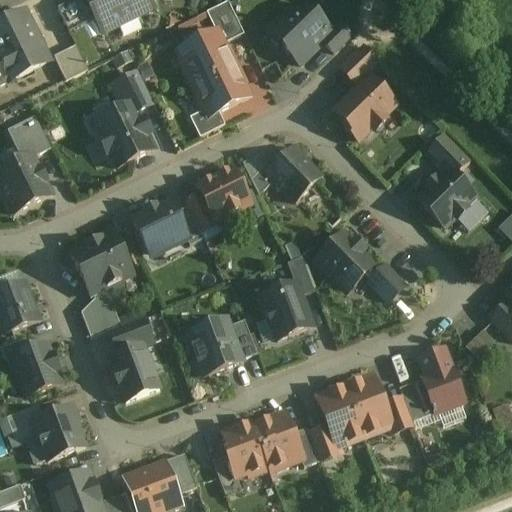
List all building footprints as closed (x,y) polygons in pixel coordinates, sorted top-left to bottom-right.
[(147,0),(85,0),(70,7),(76,19),(90,12),(102,37),(153,12),(147,0)] [(243,39),(227,6),(205,17),(215,37),(216,37),(222,48),(243,39)] [(70,7),(57,14),(68,37),(82,31),(76,19),(70,7)] [(302,8),(290,20),(286,15),(269,32),(285,48),(281,52),(298,70),(322,47),(331,38),(330,37),(302,8)] [(24,16),(0,28),(0,88),(48,65),(24,16)] [(339,29),(330,37),(331,38),(322,47),(332,58),(350,40),(339,29)] [(215,37),(185,52),(193,69),(182,74),(202,115),(205,123),(218,117),(248,102),(237,80),(239,77),(234,66),(230,66),(222,48),(216,37),(215,37)] [(74,51),(52,61),(64,86),(86,75),(74,51)] [(362,52),(340,73),(354,88),(376,67),(362,52)] [(108,87),(123,116),(126,121),(133,117),(150,109),(133,75),(108,87)] [(367,84),(333,116),(346,130),(344,132),(357,145),(370,133),(372,135),(384,124),(382,122),(393,111),(367,84)] [(205,123),(202,115),(189,122),(199,142),(224,129),(218,117),(205,123)] [(123,116),(99,128),(121,171),(152,155),(133,117),(126,121),(123,116)] [(35,123),(7,136),(22,167),(31,162),(50,153),(35,123)] [(468,168),(443,142),(426,159),(444,177),(446,175),(453,182),(468,168)] [(320,182),(293,153),(287,159),(287,162),(288,162),(284,166),(280,166),(268,178),(267,178),(273,185),(294,207),(320,182)] [(22,167),(0,177),(0,190),(13,218),(50,200),(31,162),(22,167)] [(261,174),(251,184),(259,200),(273,185),(267,178),(268,178),(261,171),(260,172),(261,174)] [(231,174),(196,191),(200,198),(214,226),(248,209),(231,174)] [(453,182),(446,175),(444,177),(436,185),(435,184),(425,193),(427,195),(416,205),(443,232),(453,222),(457,226),(467,216),(463,212),(473,203),(453,182)] [(200,198),(184,206),(187,211),(199,236),(215,228),(214,226),(200,198)] [(168,206),(155,212),(154,211),(143,217),(144,218),(131,224),(149,261),(185,244),(187,243),(174,217),(168,206)] [(199,236),(187,211),(174,217),(187,243),(185,244),(188,250),(202,243),(199,236)] [(109,235),(89,245),(90,248),(69,258),(90,300),(92,299),(106,292),(108,296),(122,290),(119,285),(131,279),(109,235)] [(342,239),(314,266),(345,297),(363,280),(372,271),(373,271),(360,257),(362,255),(353,246),(351,248),(342,239)] [(285,272),(292,290),(298,306),(313,301),(301,266),(285,272)] [(372,271),(363,280),(369,286),(378,277),(372,271)] [(404,291),(384,271),(369,286),(368,287),(388,307),(404,291)] [(511,286),(502,296),(509,304),(511,306),(511,286)] [(0,298),(0,327),(4,337),(38,324),(25,289),(0,298)] [(292,290),(262,300),(279,348),(309,337),(298,306),(292,290)] [(106,292),(92,299),(94,303),(80,317),(90,343),(108,336),(120,332),(107,297),(108,296),(106,292)] [(511,306),(509,304),(489,324),(511,347),(511,346),(511,306)] [(120,332),(108,336),(117,360),(142,351),(151,347),(142,323),(120,332)] [(226,324),(187,339),(196,363),(192,365),(198,381),(202,379),(203,381),(241,367),(241,365),(228,331),(226,324)] [(243,325),(228,331),(241,365),(256,359),(243,325)] [(19,344),(0,351),(0,355),(3,365),(11,362),(23,357),(19,344)] [(23,357),(11,362),(20,387),(19,390),(22,399),(25,401),(26,401),(60,389),(55,376),(57,375),(51,361),(50,361),(45,349),(23,357)] [(117,360),(108,364),(124,407),(158,394),(142,351),(117,360)] [(464,407),(444,354),(419,363),(427,383),(422,385),(435,418),(464,407)] [(369,384),(350,390),(350,389),(343,392),(363,442),(387,432),(389,432),(381,412),(370,383),(369,383),(369,384)] [(422,385),(399,393),(403,404),(411,427),(435,418),(422,385)] [(343,392),(337,394),(337,395),(318,403),(329,432),(336,452),(337,451),(363,442),(343,392)] [(403,404),(381,412),(389,432),(387,432),(390,439),(412,430),(411,427),(403,404)] [(37,410),(5,422),(14,446),(36,438),(32,428),(42,424),(37,410)] [(42,424),(32,428),(36,438),(47,466),(84,452),(73,421),(74,421),(71,413),(42,424)] [(252,430),(251,430),(268,474),(267,474),(272,488),(273,488),(269,477),(300,465),(301,464),(291,439),(283,418),(252,430)] [(251,427),(222,438),(229,458),(225,459),(226,461),(234,482),(235,481),(247,477),(248,481),(267,474),(268,474),(251,430),(252,430),(251,427)] [(329,432),(308,440),(318,466),(340,458),(337,451),(336,452),(329,432)] [(308,440),(306,433),(291,439),(301,464),(300,465),(303,473),(318,466),(308,440)] [(234,482),(226,461),(212,466),(224,500),(240,494),(235,481),(234,482)] [(182,463),(165,469),(176,502),(193,496),(182,463)] [(163,466),(125,480),(136,511),(179,511),(176,502),(165,469),(163,466)] [(87,477),(49,491),(54,504),(51,505),(53,511),(100,511),(99,508),(98,505),(98,504),(97,504),(92,490),(92,489),(92,488),(91,488),(87,477)] [(20,493),(0,500),(0,511),(5,511),(24,506),(20,493)] [(121,511),(117,501),(99,508),(100,511),(121,511)]
